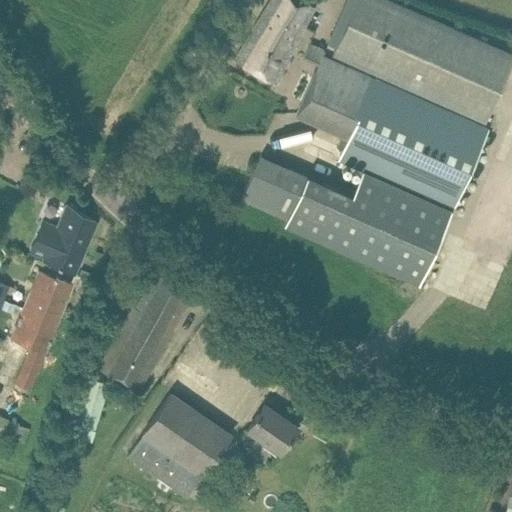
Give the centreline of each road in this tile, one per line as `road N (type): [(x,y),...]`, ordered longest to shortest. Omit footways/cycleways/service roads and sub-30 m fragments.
road 1 (unclassified): [(511,431),(373,397),(315,370),(184,277),(115,215)]
road 2 (unclassified): [(115,215),(230,0)]
road 3 (unclassified): [(0,81),(115,215)]
